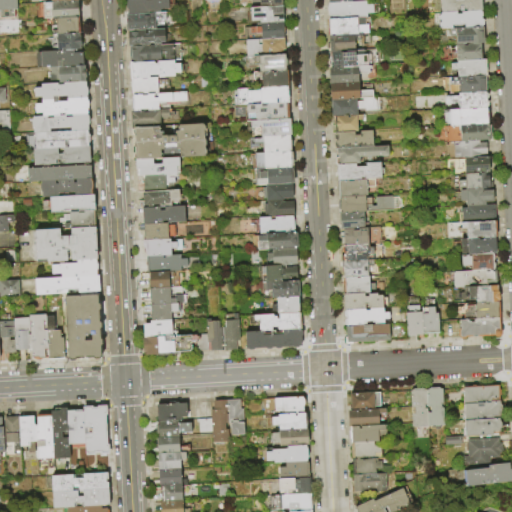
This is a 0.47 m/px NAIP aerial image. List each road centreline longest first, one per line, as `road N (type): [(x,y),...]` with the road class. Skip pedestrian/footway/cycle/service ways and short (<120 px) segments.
road 1 (secondary): [(103,0),(125,381)]
road 2 (residential): [(303,0),(324,370)]
road 3 (residential): [(324,370),(125,381)]
road 4 (residential): [(511,358),(324,370)]
road 5 (residential): [(503,0),(511,169)]
road 6 (residential): [(324,370),(331,511)]
road 7 (secondary): [(125,381),(132,511)]
road 8 (residential): [(125,381),(0,387)]
